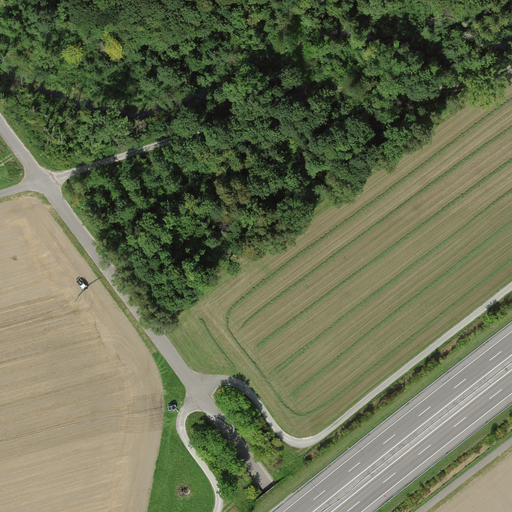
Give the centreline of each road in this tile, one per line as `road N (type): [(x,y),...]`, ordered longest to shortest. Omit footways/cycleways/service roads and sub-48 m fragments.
road 1 (track): [(219,511),(217,483),(181,431),(184,414),(215,382),(249,391),(284,438),(310,442),(511,286)]
road 2 (track): [(41,183),(311,90),(432,95),(511,67)]
road 3 (unclassified): [(286,511),(41,183)]
road 4 (motorway): [(511,344),(299,511)]
road 5 (motorway): [(347,511),(511,382)]
